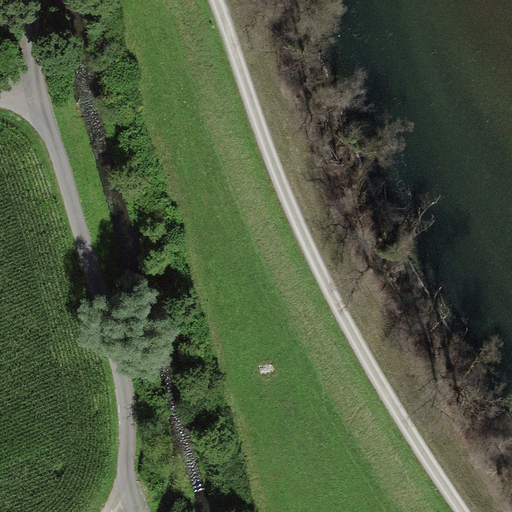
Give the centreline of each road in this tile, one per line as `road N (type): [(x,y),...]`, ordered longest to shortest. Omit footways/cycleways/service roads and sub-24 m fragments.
road 1 (track): [(214,0),(249,125),(364,369),(454,511)]
road 2 (residential): [(136,511),(125,406),(36,98),(0,92)]
